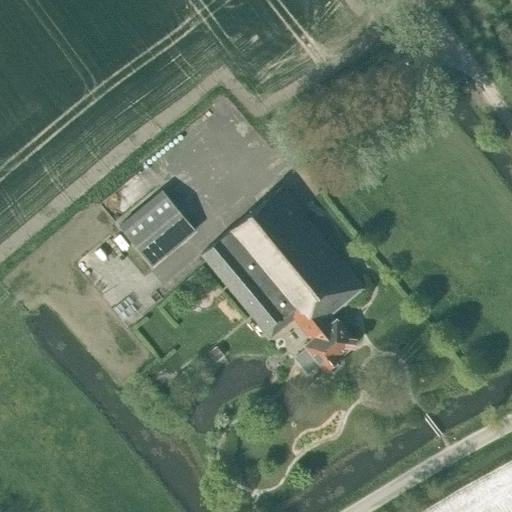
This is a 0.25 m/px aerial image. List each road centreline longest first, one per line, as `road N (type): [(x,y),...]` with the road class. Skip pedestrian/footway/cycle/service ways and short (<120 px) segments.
road 1 (unclassified): [(511,423),(358,511)]
road 2 (unclassified): [(511,129),(414,0)]
